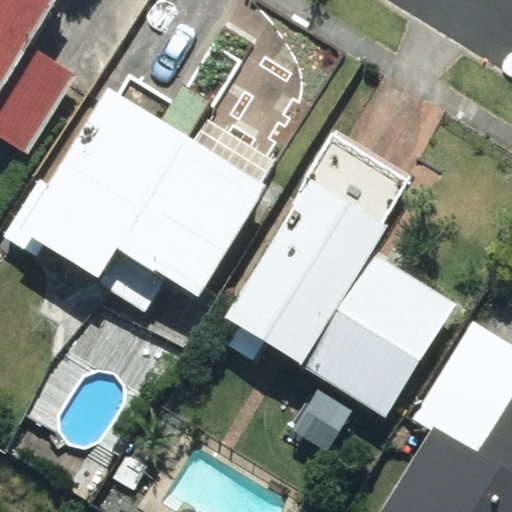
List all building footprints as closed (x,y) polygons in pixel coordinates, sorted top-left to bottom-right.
[(0,0),(0,139),(37,162),(87,80),(48,56),(81,0),(0,0)] [(174,127),(123,96),(63,193),(48,183),(12,240),(46,261),(53,250),(116,289),(135,259),(213,307),(282,195),(200,144),(222,109),(195,92),(174,127)] [(352,148),(240,327),(397,424),(468,309),(388,260),(403,237),(392,230),(418,188),(352,148)] [(443,436),(396,511),(511,511),(511,344),(483,327),(424,424),(443,436)] [(369,419),(334,398),(307,443),(342,464),(369,419)]
